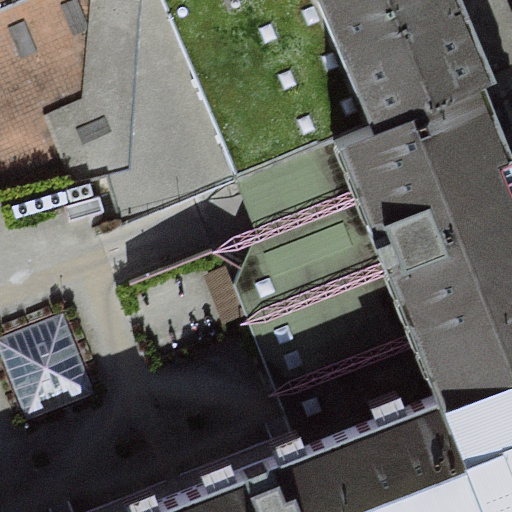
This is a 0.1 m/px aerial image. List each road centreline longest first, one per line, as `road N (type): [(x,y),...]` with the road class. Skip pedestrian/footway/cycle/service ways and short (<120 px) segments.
road 1 (unknown): [(511,83),(0,279)]
road 2 (unknown): [(511,247),(0,437)]
